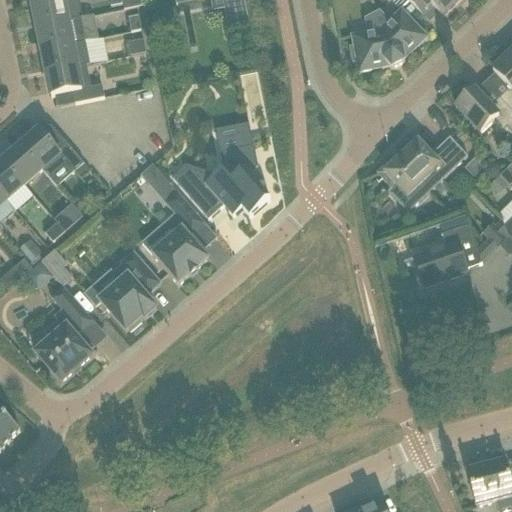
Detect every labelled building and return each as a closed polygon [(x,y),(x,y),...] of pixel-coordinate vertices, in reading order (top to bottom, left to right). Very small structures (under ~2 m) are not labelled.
[(68,23),(81,21),(77,0),(65,0),(63,0),(32,7),(37,30),(68,23)] [(121,0),(124,13),(143,9),(141,0),(121,0)] [(228,29),(249,25),(243,0),(226,0),(223,1),(228,29)] [(441,19),(457,4),(453,0),(405,0),(421,17),(431,8),(441,19)] [(426,40),(401,14),(389,25),(379,15),(366,22),(369,36),(352,39),(354,50),(350,51),(353,65),(357,64),(359,75),(386,70),(388,68),(391,71),(405,65),(404,61),(407,59),(426,40)] [(142,33),(139,19),(128,21),(131,35),(142,33)] [(81,21),(68,23),(37,30),(42,53),(72,46),(85,44),(86,44),(81,21)] [(144,43),(128,46),(131,59),(146,56),(144,43)] [(77,69),(86,67),(89,67),(85,44),(72,46),(42,53),(46,76),(77,69)] [(511,63),(508,60),(492,74),(509,92),(499,101),(511,114),(511,63)] [(77,69),(46,76),(51,98),(72,94),(75,106),(104,100),(101,87),(91,89),(86,67),(77,69)] [(511,114),(499,101),(490,110),(473,93),(455,110),(481,137),(491,127),(500,136),(507,130),(511,135),(511,114)] [(40,134),(21,150),(42,174),(47,180),(65,164),(74,175),(84,167),(66,146),(57,153),(40,134)] [(394,161),(378,177),(379,178),(392,191),(388,195),(408,216),(441,184),(467,160),(449,141),(430,159),(418,145),(405,158),(402,155),(401,155),(400,155),(394,161)] [(188,171),(174,184),(209,223),(224,210),(233,220),(234,219),(242,212),(244,215),(250,221),(270,203),(259,190),(265,185),(255,173),(258,171),(253,149),(222,155),(225,170),(214,180),(188,171)] [(21,150),(3,165),(25,190),(42,174),(21,150)] [(465,171),(474,180),(483,172),(478,159),(465,171)] [(3,165),(0,168),(0,196),(7,205),(25,190),(3,165)] [(492,181),(498,179),(501,173),(499,167),(493,165),(487,167),(484,172),(486,178),(492,181)] [(510,189),(511,186),(511,166),(500,178),(509,188),(510,189)] [(161,178),(153,169),(143,178),(151,186),(161,178)] [(499,197),(509,188),(500,178),(489,189),(496,197),(497,195),(499,197)] [(165,226),(142,247),(152,259),(178,289),(190,279),(190,280),(192,278),(191,277),(196,273),(196,274),(198,273),(197,273),(209,263),(189,240),(204,227),(178,197),(166,207),(175,218),(165,226)] [(508,221),(511,216),(511,203),(501,215),(508,221)] [(72,207),(54,223),(58,226),(65,235),(83,220),(72,207)] [(446,250),(415,261),(418,271),(425,290),(467,275),(466,272),(467,272),(483,267),(465,218),(438,227),(446,250)] [(495,226),(484,236),(489,241),(497,249),(499,248),(508,239),(504,228),(502,223),(497,228),(495,226)] [(65,235),(58,226),(45,237),(53,246),(65,235)] [(511,243),(508,239),(499,248),(509,259),(511,256),(511,243)] [(43,256),(30,242),(20,252),(32,265),(43,256)] [(51,256),(42,264),(64,289),(73,281),(63,271),(67,268),(55,253),(51,256)] [(96,288),(85,298),(96,310),(100,306),(126,335),(129,332),(131,335),(142,325),(140,323),(142,320),(144,322),(156,312),(145,299),(146,298),(147,298),(161,287),(134,256),(120,268),(122,270),(114,276),(112,274),(96,288)] [(1,284),(9,293),(32,272),(24,263),(1,284)] [(91,359),(75,341),(81,335),(82,336),(94,326),(64,291),(52,301),(62,313),(54,320),(59,325),(46,336),(52,343),(36,357),(61,386),(72,376),(81,369),(80,369),(91,359)] [(0,455),(19,434),(20,434),(0,415),(0,455)] [(511,484),(506,464),(491,468),(481,470),(481,471),(467,474),(476,510),(497,505),(498,511),(511,507),(511,484)]
